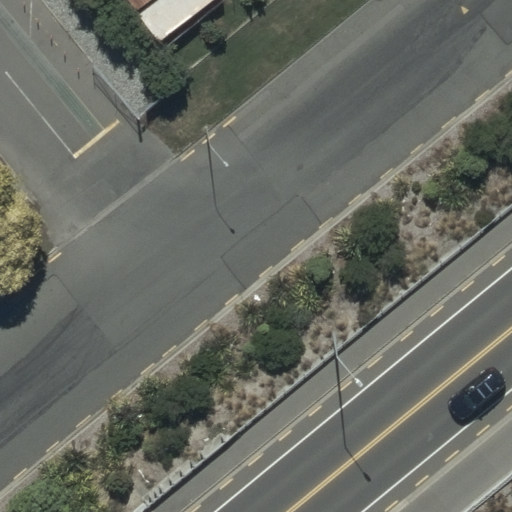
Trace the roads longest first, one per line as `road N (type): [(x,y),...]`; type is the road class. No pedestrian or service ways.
road 1 (unclassified): [(0,392),(477,0)]
road 2 (secondary): [(293,511),(511,332)]
